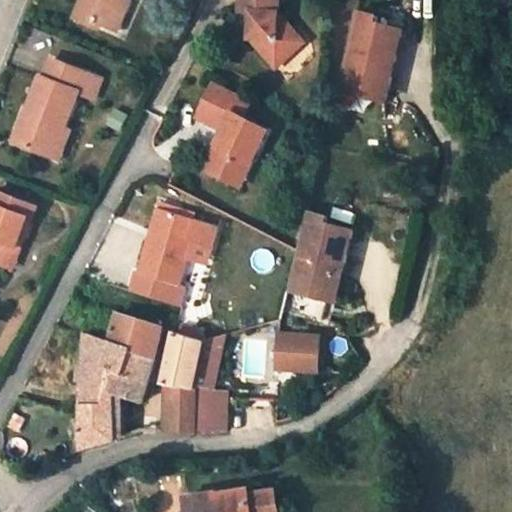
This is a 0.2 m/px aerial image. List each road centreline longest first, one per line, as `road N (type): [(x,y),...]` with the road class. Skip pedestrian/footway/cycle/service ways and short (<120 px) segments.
road 1 (residential): [(413,326),(319,419),(273,439),(111,454),(29,511)]
road 2 (track): [(413,326),(476,14),(491,0)]
road 3 (residential): [(0,409),(152,115)]
